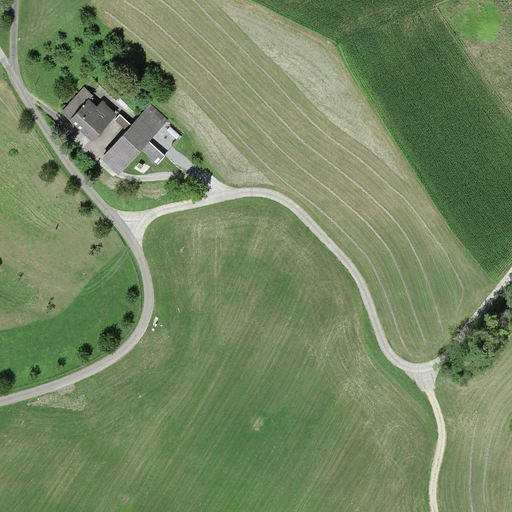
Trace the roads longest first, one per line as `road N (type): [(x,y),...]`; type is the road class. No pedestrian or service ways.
road 1 (track): [(511,269),(458,345),(413,370),(382,348),(355,276),(275,196),(212,198),(125,229)]
road 2 (track): [(125,229),(145,277),(142,328),(83,374),(0,401)]
road 3 (track): [(125,229),(52,144),(0,57)]
road 4 (track): [(212,198),(194,174),(121,175),(77,138)]
road 5 (track): [(421,370),(440,423),(432,511)]
